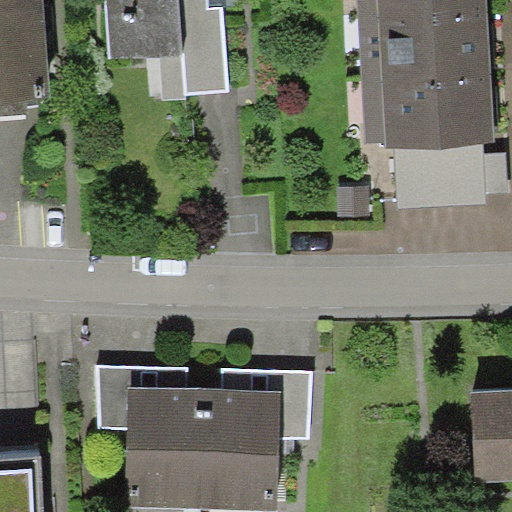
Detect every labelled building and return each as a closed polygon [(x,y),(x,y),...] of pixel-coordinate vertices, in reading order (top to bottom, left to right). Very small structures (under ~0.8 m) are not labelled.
[(27,0),(0,0),(0,100),(40,95),(27,0)] [(217,0),(106,0),(119,104),(229,90),(217,0)] [(473,0),(354,0),(373,148),(490,134),(473,0)] [(93,363),(92,424),(112,424),(109,504),(270,508),(272,438),(299,439),(301,371),(220,368),(219,384),(175,383),(176,365),(93,363)] [(511,383),(458,385),(461,496),(511,494),(511,383)] [(36,511),(34,455),(0,455),(0,511),(36,511)]
